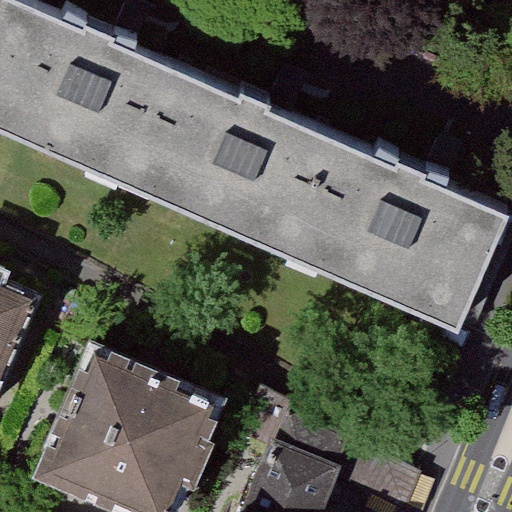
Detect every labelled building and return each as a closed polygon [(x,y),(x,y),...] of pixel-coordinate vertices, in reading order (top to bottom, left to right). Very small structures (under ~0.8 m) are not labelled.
[(0,0),(0,119),(127,175),(179,57),(49,0),(0,0)] [(179,57),(127,175),(297,250),(349,132),(179,57)] [(511,214),(511,204),(349,132),(297,250),(464,324),(511,214)] [(0,396),(46,294),(0,273),(0,396)] [(174,511),(223,404),(109,353),(58,468),(157,511),(174,511)] [(393,511),(399,511),(425,454),(268,385),(248,431),(281,446),(267,478),(329,505),(337,487),(393,511)]
